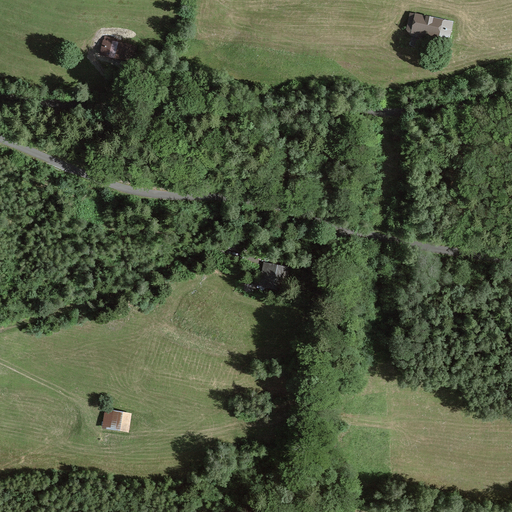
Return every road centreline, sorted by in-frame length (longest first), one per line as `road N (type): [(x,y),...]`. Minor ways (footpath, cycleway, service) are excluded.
road 1 (unclassified): [(511,260),(354,231),(268,205),(118,187),(0,138)]
road 2 (unclassified): [(0,94),(117,113),(264,113),(432,110),(511,87)]
